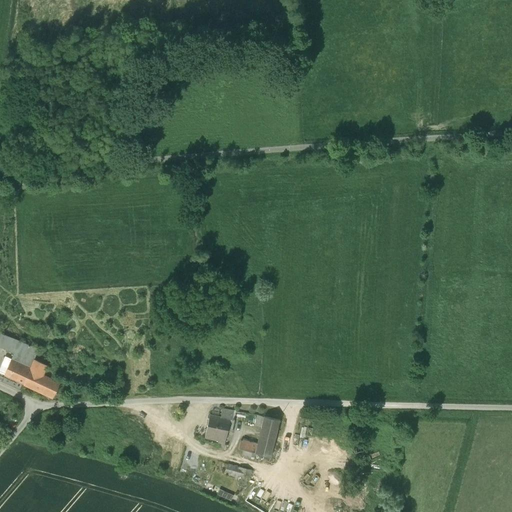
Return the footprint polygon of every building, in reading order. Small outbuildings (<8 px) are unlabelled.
[(38,350),(0,335),(0,347),(14,353),(34,362),(34,361),(38,350)] [(11,361),(30,369),(34,362),(14,353),(11,360),(11,361)] [(0,367),(0,373),(4,375),(11,361),(11,360),(5,357),(0,367)] [(4,377),(23,385),(29,373),(30,369),(11,361),(4,375),(4,377)] [(34,361),(34,362),(30,369),(29,373),(41,378),(46,367),(34,361)] [(56,375),(101,396),(105,387),(61,366),(56,375)] [(41,378),(29,373),(23,385),(51,397),(57,385),(41,378)] [(221,418),(233,420),(235,412),(222,410),(221,418)] [(261,428),(264,417),(257,415),(254,426),(261,428)] [(218,444),(224,446),(228,429),(231,430),(233,420),(221,418),(210,416),(204,438),(219,442),(218,444)] [(280,421),(264,417),(261,428),(257,445),(255,453),(255,454),(270,457),(280,421)] [(58,447),(66,449),(73,425),(65,423),(58,447)] [(244,451),(255,453),(257,445),(241,441),(238,449),(244,451)] [(242,457),(254,460),(255,454),(255,453),(244,451),(242,457)] [(224,474),(238,478),(240,468),(227,465),(224,474)] [(251,471),(240,468),(238,478),(250,476),(251,471)] [(243,488),(237,495),(244,500),(249,492),(243,488)] [(234,496),(219,490),(217,495),(231,502),(234,496)] [(279,510),(278,511),(289,511),(292,502),(278,497),(277,500),(271,498),(267,511),(271,511),(272,509),(279,510)]
